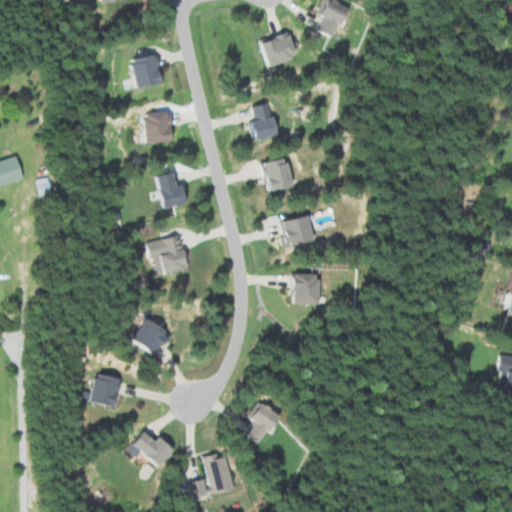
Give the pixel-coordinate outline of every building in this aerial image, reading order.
[(328,38),(339,5),(323,0),(314,0),(310,14),(316,17),(311,32),(328,38)] [(283,30),(250,40),(258,65),(287,56),(283,41),(286,40),(283,30)] [(128,88),(157,82),(150,53),(130,57),(131,61),(122,63),(128,88)] [(271,135),(265,102),(247,105),(250,120),(240,121),(244,140),(271,135)] [(164,112),(136,113),(136,142),(164,141),(164,112)] [(0,158),(0,183),(17,178),(10,155),(0,158)] [(256,189),(283,187),(281,158),(254,160),(256,189)] [(151,207),(178,204),(175,185),(164,186),(163,172),(147,175),(151,207)] [(272,220),(277,246),(304,240),(298,215),(272,220)] [(140,242),(145,260),(150,258),(154,274),(181,267),(173,234),(140,242)] [(309,274),(282,273),(281,303),(308,304),(309,274)] [(511,284),(510,284),(503,317),(511,318),(511,284)] [(143,355),(154,339),(159,331),(139,317),(123,341),(143,355)] [(511,391),(511,356),(492,356),(491,371),(496,371),(495,391),(511,391)] [(80,403),(108,407),(112,378),(84,374),(80,403)] [(251,443),(269,414),(250,402),(240,418),(246,422),(238,435),(251,443)] [(146,468),(166,446),(152,433),(144,442),(132,431),(120,444),(146,468)] [(186,498),(226,489),(218,454),(196,458),(200,478),(182,482),(186,498)]
